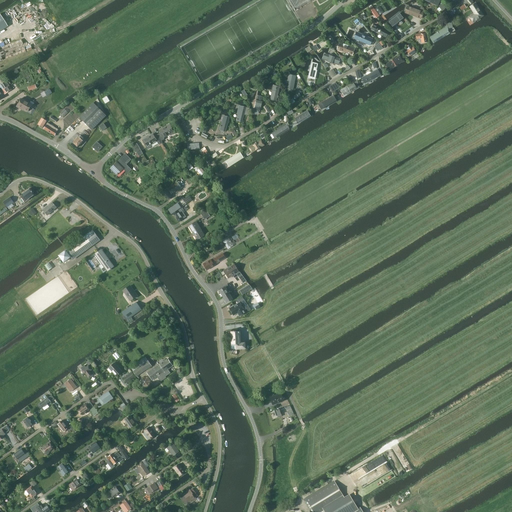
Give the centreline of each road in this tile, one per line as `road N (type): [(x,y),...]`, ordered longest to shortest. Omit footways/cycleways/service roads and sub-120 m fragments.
road 1 (unclassified): [(248,511),(260,472),(258,437),(223,362),(215,301),(158,212),(92,172)]
road 2 (unclassified): [(202,398),(180,322),(132,243),(35,179),(0,195)]
road 3 (unclassified): [(92,172),(126,136),(293,39),(340,0)]
road 4 (track): [(284,511),(511,374)]
road 5 (track): [(303,497),(292,457),(304,426),(249,319),(220,321)]
road 6 (residential): [(0,458),(110,382),(124,399),(135,391),(166,407)]
road 7 (residential): [(21,511),(166,407)]
road 8 (residential): [(103,511),(203,441)]
